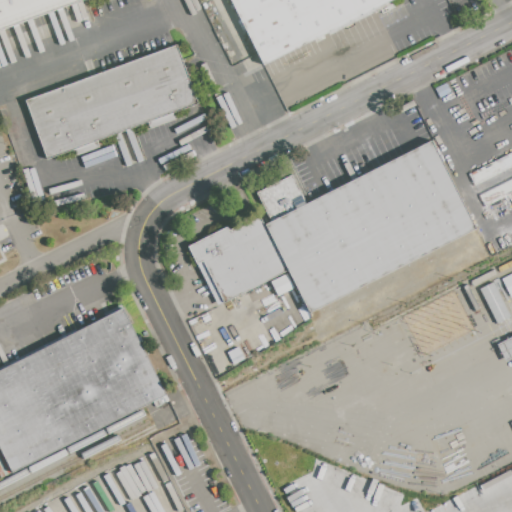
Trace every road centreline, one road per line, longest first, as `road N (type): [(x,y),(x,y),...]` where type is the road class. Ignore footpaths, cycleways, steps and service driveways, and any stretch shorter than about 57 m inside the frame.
road 1 (tertiary): [(511,19),(170,195),(142,229)]
road 2 (tertiary): [(142,229),(144,277),(262,511)]
